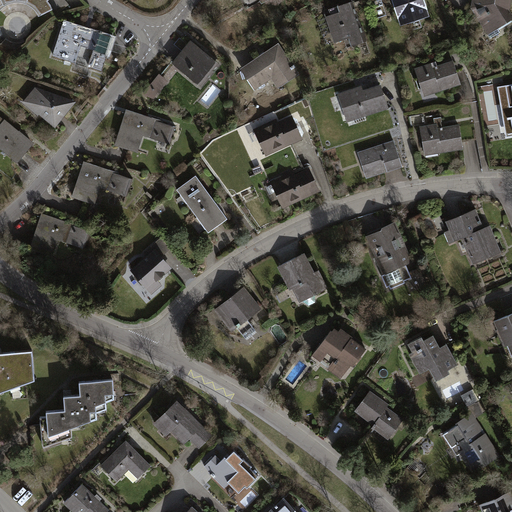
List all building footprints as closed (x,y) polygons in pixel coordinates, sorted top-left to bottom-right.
[(0,0),(0,10),(3,8),(6,5),(11,3),(17,2),(24,3),(30,6),(35,10),(39,16),(54,9),(51,4),(48,0),(0,0)] [(50,0),(49,1),(57,12),(68,4),(64,0),(50,0)] [(241,0),(246,8),(260,0),(262,3),(267,0),(241,0)] [(362,26),(352,0),(349,0),(337,4),(340,11),(325,16),(334,42),(349,37),(352,45),(368,40),(363,26),(362,26)] [(424,0),(392,0),(401,26),(430,16),(424,0)] [(511,13),(510,10),(511,0),(472,0),(471,7),(490,37),(500,30),(499,28),(511,19),(511,13)] [(100,30),(64,19),(52,55),(76,63),(82,46),(94,50),(89,66),(102,70),(108,54),(106,53),(111,36),(99,32),(100,30)] [(221,64),(190,39),(171,62),(201,87),(221,64)] [(299,74),(279,42),(240,68),(254,90),(271,79),(277,88),(299,74)] [(436,60),(415,68),(424,96),(461,84),(453,60),(438,65),(436,60)] [(159,73),(144,92),(144,96),(152,98),(167,80),(159,73)] [(511,83),(498,86),(507,136),(511,135),(511,83)] [(389,108),(381,84),(363,89),(362,85),(338,93),(347,121),(389,108)] [(77,101),(35,86),(25,100),(18,99),(38,115),(39,114),(56,127),(77,101)] [(126,109),(115,144),(137,151),(142,134),(171,144),(177,126),(161,121),(162,120),(126,109)] [(34,142),(5,119),(4,119),(0,115),(0,123),(0,124),(0,147),(18,162),(34,142)] [(276,118),(253,129),(266,156),(303,139),(292,115),(278,121),(276,118)] [(435,124),(420,126),(425,155),(464,149),(459,124),(442,127),(442,121),(442,116),(434,118),(435,124)] [(249,130),(258,126),(255,120),(247,124),(249,130)] [(403,166),(394,140),(358,152),(367,178),(403,166)] [(118,172),(82,160),(70,196),(94,204),(100,187),(128,196),(134,179),(118,173),(118,172)] [(294,171),(271,181),(283,208),(320,191),(309,167),(295,174),(294,171)] [(228,218),(195,174),(176,189),(208,233),(228,218)] [(476,208),(446,221),(450,230),(444,232),(449,243),(462,238),(472,264),(502,252),(491,224),(484,227),(476,208)] [(73,223),(42,213),(30,248),(52,255),(58,238),(85,247),(91,230),(73,224),(73,223)] [(381,228),(365,235),(382,274),(381,275),(386,288),(389,287),(390,289),(405,283),(404,280),(412,277),(406,264),(413,261),(396,220),(382,226),(381,228)] [(145,256),(130,270),(151,295),(162,285),(158,280),(171,268),(161,256),(172,247),(162,236),(143,253),(145,256)] [(305,252),(277,266),(290,290),(293,288),(300,302),(328,288),(319,270),(315,272),(305,252)] [(244,286),(214,310),(231,332),(237,328),(245,338),(256,330),(247,319),(261,308),(244,286)] [(511,313),(494,320),(505,347),(508,345),(511,354),(511,307),(509,308),(511,313)] [(331,330),(312,355),(321,362),(327,353),(334,358),(326,369),(341,379),(351,366),(353,367),(367,348),(341,328),(339,331),(334,328),(332,331),(331,330)] [(440,346),(433,334),(424,339),(422,335),(408,343),(413,352),(409,354),(420,374),(430,369),(436,381),(451,373),(449,370),(458,364),(447,343),(440,346)] [(0,393),(36,380),(33,350),(0,352),(0,393)] [(47,416),(40,417),(43,448),(73,436),(72,427),(99,418),(98,412),(108,409),(108,402),(115,398),(114,377),(80,381),(81,393),(65,395),(66,409),(47,411),(47,416)] [(467,407),(475,402),(480,400),(474,389),(461,395),(467,407)] [(370,390),(355,410),(374,424),(372,427),(389,439),(404,418),(388,407),(390,404),(370,390)] [(176,398),(152,423),(165,436),(170,431),(183,444),(188,439),(199,449),(213,434),(176,398)] [(467,407),(466,407),(470,414),(472,412),(476,418),(484,413),(479,402),(476,403),(475,402),(467,407)] [(458,424),(443,434),(458,456),(460,455),(473,474),(501,456),(476,418),(472,412),(470,414),(456,423),(458,424)] [(127,440),(101,465),(117,481),(129,469),(139,478),(152,465),(127,440)] [(216,455),(202,468),(227,492),(232,487),(240,495),(261,474),(233,448),(221,460),(216,455)] [(83,483),(63,503),(72,511),(108,511),(109,509),(83,483)] [(479,504),(482,511),(511,511),(511,492),(511,491),(479,504)] [(296,511),(283,498),(267,511),(296,511)]
